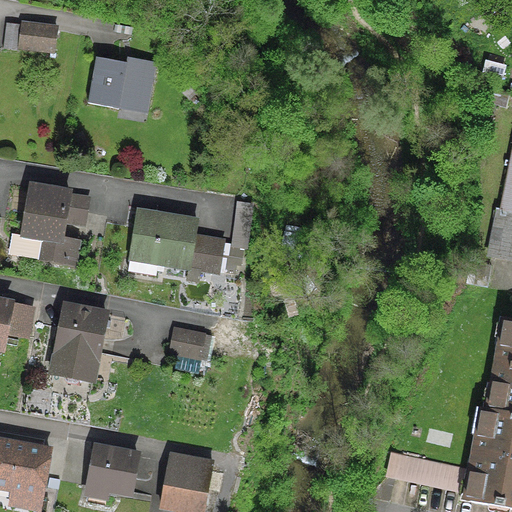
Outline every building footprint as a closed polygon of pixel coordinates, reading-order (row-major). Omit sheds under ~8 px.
[(56,54),(60,25),(22,20),(21,24),(6,22),(3,48),(17,50),(18,49),(56,54)] [(127,56),(126,62),(97,57),(88,102),(148,113),(149,107),(157,62),(127,56)] [(511,144),(489,258),(511,262),(511,144)] [(251,174),(257,171),(253,162),(247,164),(251,174)] [(59,241),(67,196),(29,189),(21,237),(44,241),(41,260),(67,264),(71,243),(59,241)] [(249,207),(236,205),(231,244),(234,249),(244,250),(249,207)] [(215,274),(220,245),(193,240),(195,225),(136,215),(126,273),(154,278),(156,264),(215,274)] [(281,256),(304,261),(308,241),(296,239),(297,231),(287,229),(281,256)] [(271,295),(281,294),(279,284),(269,286),(271,295)] [(95,359),(97,359),(105,319),(62,311),(54,351),(55,351),(50,376),(64,378),(63,382),(65,385),(73,386),(76,385),(77,381),(90,384),(95,359)] [(489,413),(511,417),(511,322),(498,320),(493,346),(499,347),(491,388),(494,389),(489,413)] [(197,362),(203,337),(173,331),(168,356),(197,362)] [(511,511),(511,417),(489,413),(484,412),(479,437),(477,436),(469,477),(464,476),(459,502),(511,511)] [(44,456),(0,449),(0,491),(38,497),(44,456)] [(87,488),(128,496),(135,458),(94,450),(87,488)] [(159,509),(177,511),(201,511),(210,467),(192,463),(190,474),(166,469),(159,509)]
